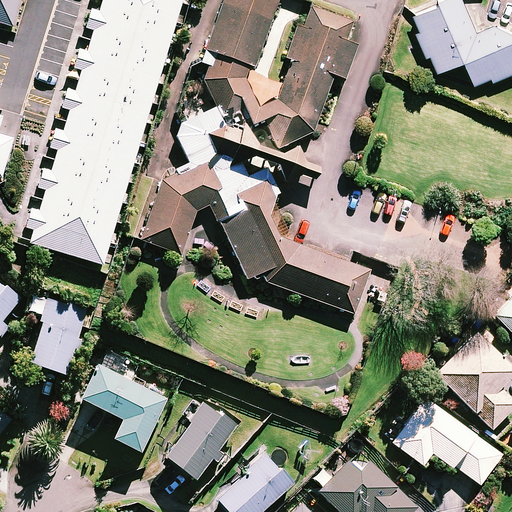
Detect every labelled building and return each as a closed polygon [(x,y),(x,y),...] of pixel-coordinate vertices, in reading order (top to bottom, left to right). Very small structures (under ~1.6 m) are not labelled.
[(0,0),(0,23),(11,27),(18,0),(0,0)] [(102,264),(180,0),(100,0),(101,0),(99,5),(90,2),(79,39),(88,42),(87,46),(77,43),(66,79),(76,82),(75,86),(66,84),(56,118),(64,120),(61,129),(53,127),(44,157),(53,160),(50,169),(42,167),(33,198),(40,200),(37,210),(29,207),(23,226),(31,229),(27,242),(102,264)] [(188,68),(174,110),(179,121),(138,239),(181,255),(197,210),(207,205),(243,279),(255,273),(254,279),(352,313),(367,270),(293,244),(271,199),(279,196),(268,173),(270,168),(275,170),(281,183),(295,176),(313,180),(316,166),(304,162),(294,142),(312,134),(332,75),(344,79),(357,43),(345,39),(351,21),(309,6),(302,26),(295,24),(283,59),(289,61),(278,92),(244,81),(249,67),(254,68),(277,0),(221,0),(199,63),(188,68)] [(491,82),(511,72),(511,32),(497,23),(477,33),(461,0),(442,0),(410,15),(437,72),(463,60),(475,85),(490,78),(491,82)] [(0,117),(0,116),(0,115),(0,176),(1,177),(11,139),(0,135),(0,117)] [(0,321),(19,298),(0,282),(0,332),(5,326),(0,322),(0,321)] [(511,296),(495,313),(511,329),(511,296)] [(85,309),(47,297),(26,362),(64,374),(85,309)] [(511,373),(511,369),(475,333),(434,374),(489,429),(511,406),(511,401),(498,387),(511,373)] [(163,399),(96,364),(79,398),(119,419),(110,437),(137,451),(163,399)] [(499,454),(423,398),(391,443),(420,464),(431,450),(477,484),(499,454)] [(208,457),(217,462),(223,453),(218,449),(234,424),(201,402),(163,459),(194,479),(208,457)] [(0,431),(9,420),(0,412),(0,431)] [(256,511),(289,483),(264,454),(213,498),(224,511),(256,511)] [(409,511),(414,508),(369,461),(357,472),(347,461),(317,491),(337,511),(409,511)]
